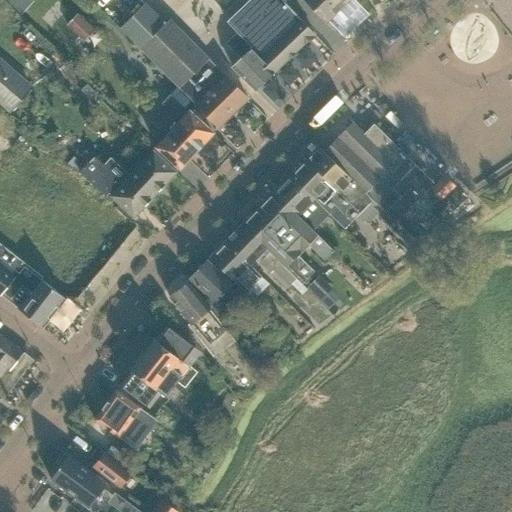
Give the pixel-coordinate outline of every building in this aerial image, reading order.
[(213,0),(224,11),(236,0),(213,0)] [(247,0),(226,21),(237,32),(273,72),(315,33),(283,0),(247,0)] [(304,0),(324,21),(327,19),(344,37),(369,14),(355,0),(304,0)] [(146,2),(120,28),(140,48),(179,88),(180,86),(197,103),(196,104),(219,127),(232,140),(261,110),(248,97),(197,47),(169,19),(165,22),(146,2)] [(77,13),(67,24),(84,40),(94,29),(77,13)] [(273,72),(237,32),(226,42),(241,58),(232,66),(254,90),(273,72)] [(0,59),(0,100),(10,109),(31,85),(0,59)] [(159,111),(152,120),(160,127),(153,134),(161,141),(158,144),(181,165),(212,132),(190,110),(188,112),(170,94),(163,102),(166,105),(159,111)] [(367,191),(373,196),(388,211),(386,212),(395,221),(434,182),(407,157),(374,124),(364,134),(353,123),(327,150),(367,191)] [(321,144),(291,174),(315,198),(329,212),(344,227),(357,213),(368,223),(379,211),(369,201),(373,196),(367,191),(327,150),(321,144)] [(94,154),(80,169),(106,193),(109,189),(113,193),(112,194),(135,215),(175,171),(153,150),(144,160),(140,156),(133,164),(136,167),(130,173),(111,156),(104,163),(94,154)] [(291,174),(275,191),(313,229),(322,220),(329,212),(315,198),(291,174)] [(444,174),(431,187),(442,199),(455,186),(444,174)] [(268,246),(302,282),(314,270),(299,255),(309,244),(324,259),(334,249),(317,233),(313,229),(275,191),(243,223),(268,246)] [(458,191),(449,199),(456,206),(465,198),(458,191)] [(302,283),(302,282),(267,247),(243,223),(227,240),(251,264),(256,258),(286,288),(296,278),(302,283)] [(0,291),(43,327),(67,298),(42,277),(43,276),(0,240),(0,291)] [(251,264),(227,240),(211,256),(235,279),(268,310),(273,306),(254,287),(263,277),(250,264),(251,264)] [(207,260),(190,277),(215,302),(232,285),(207,260)] [(319,274),(306,287),(320,301),(331,290),(333,288),(319,274)] [(189,283),(171,297),(191,322),(189,324),(198,335),(197,336),(215,357),(227,347),(255,381),(264,375),(189,283)] [(132,369),(121,383),(150,406),(161,392),(169,398),(174,391),(172,389),(178,381),(185,387),(198,370),(190,365),(201,350),(193,344),(195,341),(176,319),(170,327),(167,324),(156,339),(154,338),(131,367),(132,369)] [(24,352),(0,332),(0,376),(7,368),(9,370),(24,352)] [(95,418),(119,436),(119,435),(136,447),(137,446),(134,444),(152,419),(155,421),(156,420),(139,407),(140,407),(116,389),(95,418)] [(178,416),(164,405),(155,416),(169,427),(178,416)] [(130,471),(121,464),(104,451),(94,464),(120,485),(130,471)] [(108,484),(69,455),(52,479),(91,507),(108,484)] [(178,511),(161,499),(150,511),(178,511)] [(142,511),(127,500),(120,510),(123,511),(142,511)]
